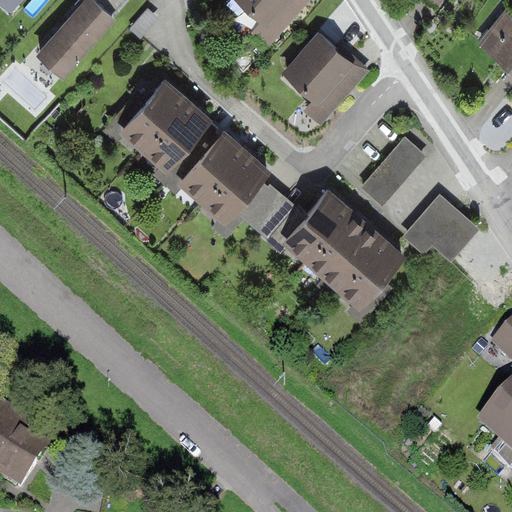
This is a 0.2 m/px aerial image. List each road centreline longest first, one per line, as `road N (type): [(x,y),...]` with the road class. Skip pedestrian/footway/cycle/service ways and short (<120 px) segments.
road 1 (residential): [(0,254),(250,475),(271,511)]
road 2 (residential): [(403,75),(417,82),(493,198)]
road 3 (residential): [(312,173),(403,75)]
